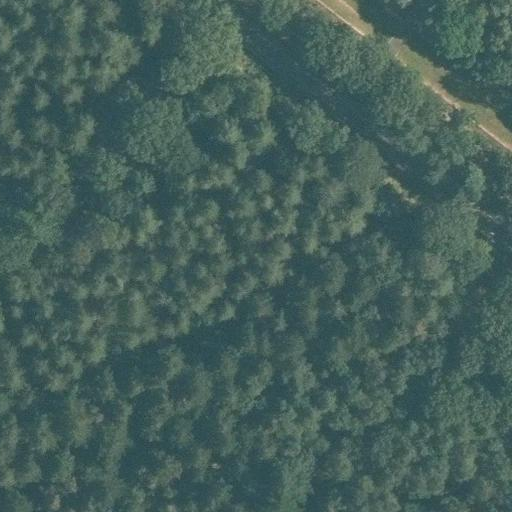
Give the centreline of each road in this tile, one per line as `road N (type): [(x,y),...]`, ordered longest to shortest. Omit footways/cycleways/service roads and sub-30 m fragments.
road 1 (tertiary): [(207,0),(511,241)]
road 2 (track): [(248,31),(145,150),(37,239),(0,258)]
